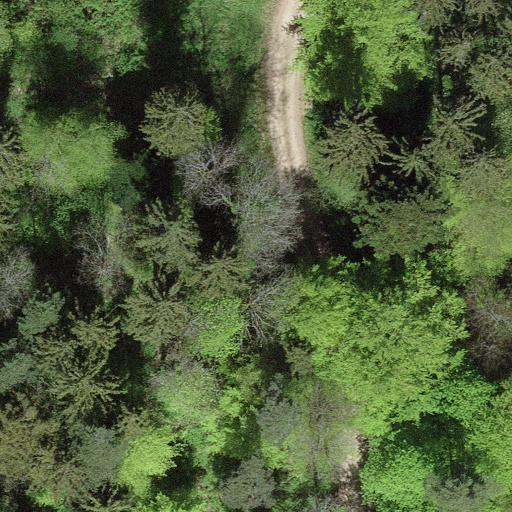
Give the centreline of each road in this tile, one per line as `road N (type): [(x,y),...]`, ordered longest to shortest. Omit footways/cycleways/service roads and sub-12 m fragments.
road 1 (track): [(288,0),(277,112),(289,235),(348,448),(347,511)]
road 2 (track): [(348,448),(394,407),(511,262)]
